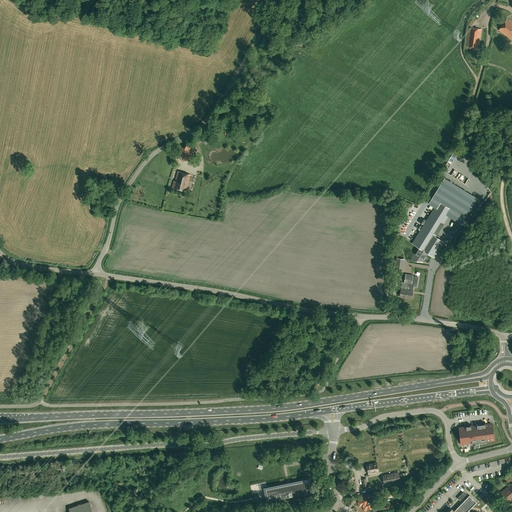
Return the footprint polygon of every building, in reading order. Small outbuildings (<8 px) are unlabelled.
[(511,21),(507,18),(499,30),(511,39),(511,21)] [(481,29),(473,28),(469,28),(466,46),(478,48),(481,29)] [(184,160),(194,156),(189,145),(179,148),(184,160)] [(191,175),(178,171),(175,181),(174,181),(172,187),(186,191),(191,175)] [(410,259),(410,260),(411,260),(415,260),(415,261),(418,261),(422,261),(422,262),(423,262),(423,261),(422,261),(423,259),(424,259),(425,258),(424,258),(425,256),(426,256),(428,253),(434,257),(444,242),(435,236),(448,216),(452,209),(439,201),(435,207),(412,243),(419,247),(414,254),(411,259),(410,259)] [(401,288),(400,296),(406,297),(409,274),(406,274),(404,284),(402,284),(401,288)] [(409,274),(406,297),(412,298),(413,290),(413,287),(413,286),(416,287),(418,278),(413,277),(413,275),(409,274)] [(466,427),(459,428),(461,444),(472,442),(472,443),(487,441),(487,440),(494,440),(492,423),(485,424),(477,425),(471,426),(466,426),(466,427)] [(367,464),(367,466),(369,474),(379,472),(377,462),(367,464)] [(382,475),(384,484),(400,481),(400,479),(399,472),(382,475)] [(287,484),(266,488),(269,501),(266,501),(314,492),(314,491),(311,492),(309,480),(290,484),(289,481),(287,482),(287,484)] [(511,482),(500,492),(508,502),(511,498),(511,482)] [(500,483),(494,488),(497,491),(503,486),(500,483)] [(392,491),(381,493),(382,497),(382,498),(386,497),(386,501),(394,500),(393,496),(392,491)] [(475,511),(473,511),(470,511),(469,510),(476,503),(472,499),(473,498),(469,495),(459,506),(454,511),(452,508),(448,511),(475,511)] [(359,506),(362,504),(365,510),(369,509),(369,510),(373,508),(372,506),(376,505),(374,499),(367,502),(366,499),(358,502),(359,506)] [(92,511),(89,502),(69,508),(70,511),(92,511)]
